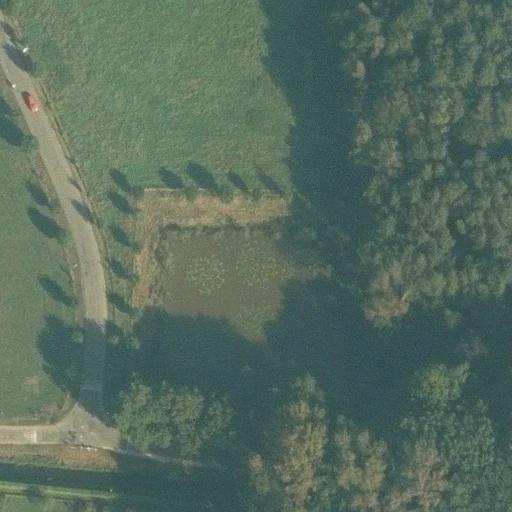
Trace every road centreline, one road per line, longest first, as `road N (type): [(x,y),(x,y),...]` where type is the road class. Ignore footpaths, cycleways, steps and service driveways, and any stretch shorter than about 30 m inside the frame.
road 1 (tertiary): [(87,438),(96,321),(80,226),(0,39)]
road 2 (tertiary): [(445,511),(353,481),(87,438)]
